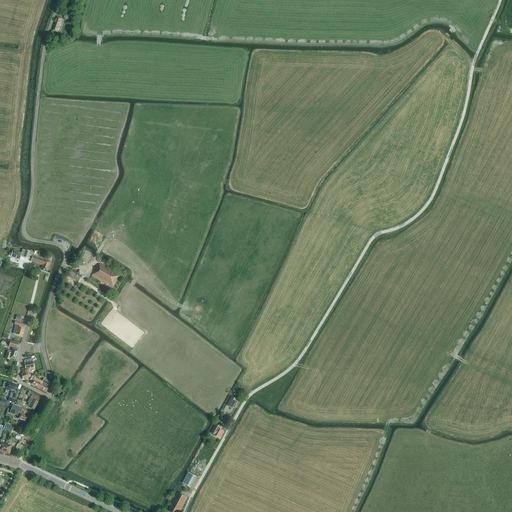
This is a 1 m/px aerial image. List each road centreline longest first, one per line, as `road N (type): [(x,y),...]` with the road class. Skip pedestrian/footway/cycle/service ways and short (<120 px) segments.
road 1 (unclassified): [(185,511),(244,400),(299,358),(372,238),(409,221),(431,197),(500,0)]
road 2 (unclassified): [(48,396),(43,331),(65,252),(27,238),(23,227),(42,60),(59,0)]
